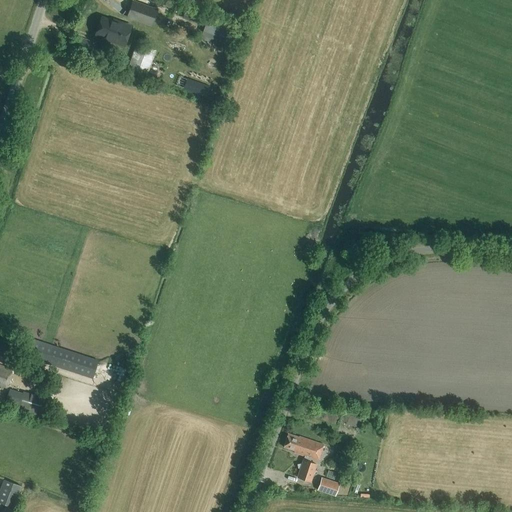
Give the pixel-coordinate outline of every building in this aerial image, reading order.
[(152,26),(158,9),(132,0),(131,0),(126,16),(152,26)] [(102,17),(95,35),(105,38),(105,40),(113,42),(113,41),(123,45),(130,26),(118,21),(117,22),(102,17)] [(233,33),(206,23),(201,35),(228,45),(233,33)] [(81,40),(73,37),(70,45),(78,48),(77,50),(92,55),(96,45),(92,44),(93,42),(82,38),(81,40)] [(136,42),(126,71),(145,78),(155,49),(136,42)] [(206,97),(210,86),(186,78),(183,89),(206,97)] [(32,345),(29,355),(47,361),(47,363),(92,378),(98,360),(52,345),(34,339),(32,345)] [(12,370),(0,366),(0,385),(6,387),(12,370)] [(22,394),(9,390),(5,404),(17,408),(17,409),(40,416),(46,398),(23,391),(22,394)] [(299,437),(288,434),(284,447),(294,450),(294,452),(304,456),(303,459),(302,463),(297,464),(300,467),(297,477),(311,481),(316,464),(310,462),(311,458),(319,461),(324,445),(299,436),(299,437)] [(335,496),(339,483),(321,477),(317,490),(335,496)] [(0,502),(14,508),(22,486),(3,479),(0,488),(0,502)]
